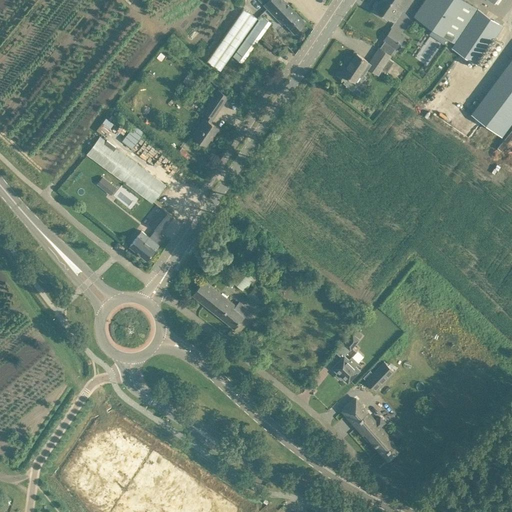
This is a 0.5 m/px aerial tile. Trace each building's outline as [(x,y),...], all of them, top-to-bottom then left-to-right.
[(261,0),(264,3),(268,7),(283,23),(284,22),(285,22),(288,25),(295,33),(307,22),(300,15),(285,0),(261,0)] [(408,0),(379,0),(374,8),(389,19),(397,7),(402,10),(408,0)] [(465,0),(424,0),(414,15),(433,27),(429,33),(444,43),(448,37),(455,42),(478,9),(465,0)] [(452,47),(477,64),(503,25),(478,9),(455,42),(452,47)] [(244,39),(232,55),(242,62),(259,38),(270,22),(262,16),(245,40),(244,39)] [(395,48),(396,48),(404,37),(391,28),(384,39),(395,48)] [(385,40),(380,47),(390,55),(395,48),(385,40)] [(371,63),(369,67),(378,73),(381,68),(387,72),(394,61),(388,58),(390,55),(380,47),(369,62),(371,63)] [(511,49),(471,115),(502,135),(509,124),(511,126),(511,124),(511,49)] [(336,74),(345,79),(345,80),(343,82),(347,85),(352,88),(355,85),(359,88),(359,87),(364,79),(363,78),(364,76),(360,74),(360,73),(359,73),(368,61),(357,53),(349,64),(345,61),(336,74)] [(210,79),(210,80),(219,88),(224,83),(214,74),(213,76),(210,79)] [(208,113),(193,135),(198,139),(206,144),(210,138),(213,134),(215,135),(220,128),(210,122),(213,117),(228,96),(220,90),(219,89),(204,111),(208,113)] [(239,100),(236,103),(241,108),(244,105),(239,100)] [(106,116),(96,128),(106,135),(115,123),(106,116)] [(135,124),(122,140),(132,148),(145,132),(135,124)] [(101,137),(89,153),(153,201),(165,185),(101,137)] [(97,183),(111,195),(117,187),(103,176),(97,183)] [(172,216),(164,209),(161,207),(148,222),(154,227),(159,231),(172,216)] [(154,227),(148,235),(151,238),(159,244),(165,236),(159,231),(154,227)] [(142,230),(136,237),(130,245),(147,259),(159,244),(151,238),(148,235),(142,230)] [(244,262),(230,278),(243,289),(250,281),(255,284),(257,281),(253,277),(257,274),(244,262)] [(236,307),(212,286),(204,280),(192,294),(234,327),(249,309),(240,302),(236,307)] [(255,285),(247,293),(260,304),(267,296),(255,285)] [(356,329),(353,333),(359,338),(362,334),(356,329)] [(350,334),(341,344),(348,349),(356,339),(350,334)] [(341,377),(347,382),(358,368),(352,364),(354,362),(348,357),(347,359),(341,354),(330,368),(336,373),(335,375),(339,378),(341,377)] [(370,370),(363,377),(365,379),(365,380),(376,390),(386,379),(395,371),(393,369),(384,360),(372,372),(370,370)] [(439,409),(446,404),(435,386),(428,391),(439,409)] [(342,410),(386,459),(400,447),(396,443),(403,436),(397,428),(389,435),(380,425),(385,421),(380,416),(376,420),(356,398),(342,410)]
